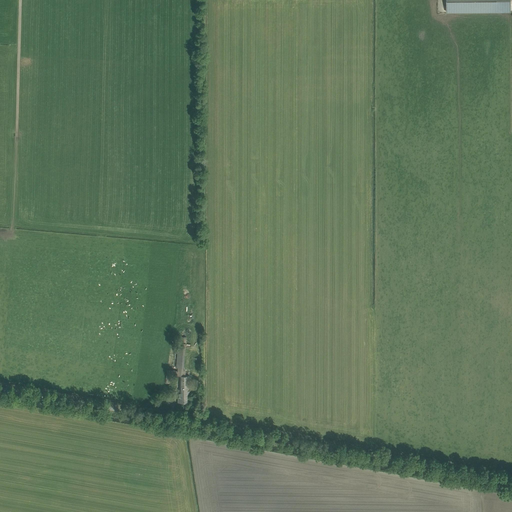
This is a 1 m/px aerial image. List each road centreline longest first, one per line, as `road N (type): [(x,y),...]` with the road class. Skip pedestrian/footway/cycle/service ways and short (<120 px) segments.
road 1 (unclassified): [(511,481),(0,388)]
road 2 (track): [(16,130),(20,0)]
